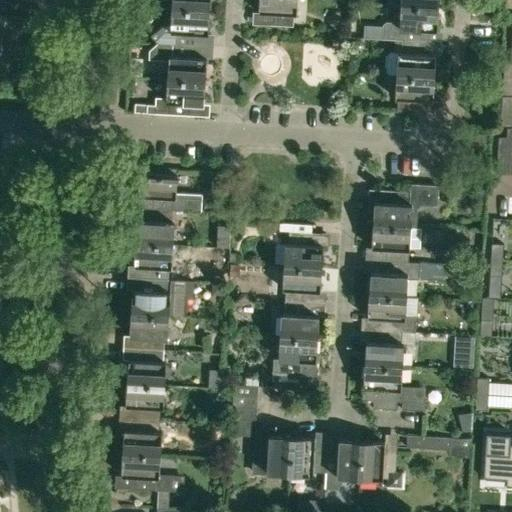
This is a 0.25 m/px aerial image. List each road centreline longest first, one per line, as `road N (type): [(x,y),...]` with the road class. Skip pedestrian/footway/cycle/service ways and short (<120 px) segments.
road 1 (residential): [(61,448),(59,300),(71,130)]
road 2 (residential): [(336,414),(355,140)]
road 3 (residential): [(462,0),(451,141),(355,140)]
road 4 (residential): [(225,132),(72,122)]
road 5 (residential): [(225,132),(233,0)]
road 6 (residential): [(355,140),(225,132)]
road 7 (residential): [(72,122),(91,0)]
